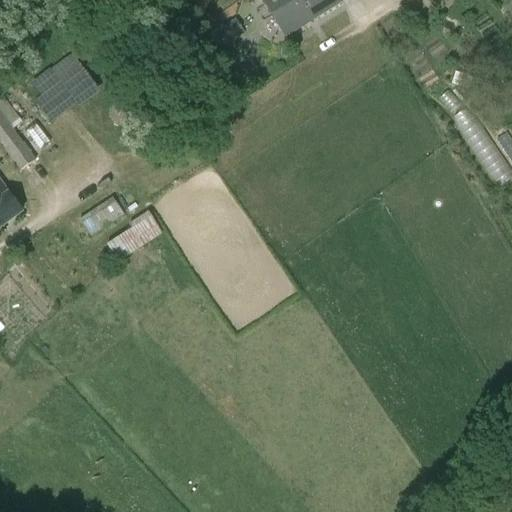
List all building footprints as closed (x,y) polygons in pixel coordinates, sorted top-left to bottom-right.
[(262,0),(285,37),(341,3),(339,0),(262,0)] [(73,55),(52,69),(53,71),(34,85),(43,96),(34,102),(51,124),(61,118),(59,116),(76,103),(78,105),(99,91),(73,55)] [(0,144),(21,172),(37,161),(0,111),(0,144)] [(0,227),(21,212),(7,194),(0,184),(0,227)] [(113,199),(79,221),(91,238),(125,217),(113,199)] [(107,246),(119,264),(163,235),(148,212),(129,225),(132,230),(107,246)]
